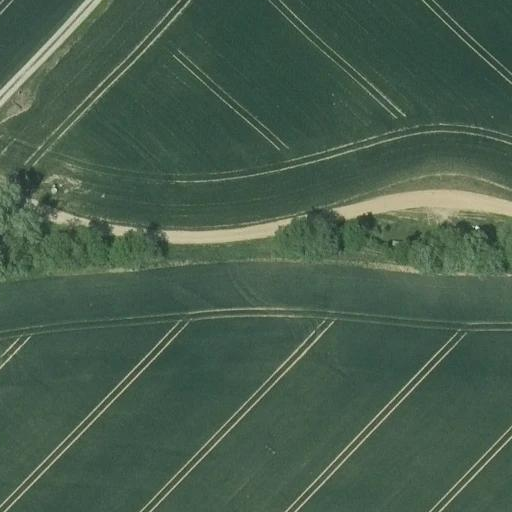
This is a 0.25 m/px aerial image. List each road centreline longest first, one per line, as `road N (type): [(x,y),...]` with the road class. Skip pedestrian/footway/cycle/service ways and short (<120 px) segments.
road 1 (track): [(511,220),(420,205),(241,250),(120,247),(52,233),(0,199)]
road 2 (track): [(93,0),(0,104)]
